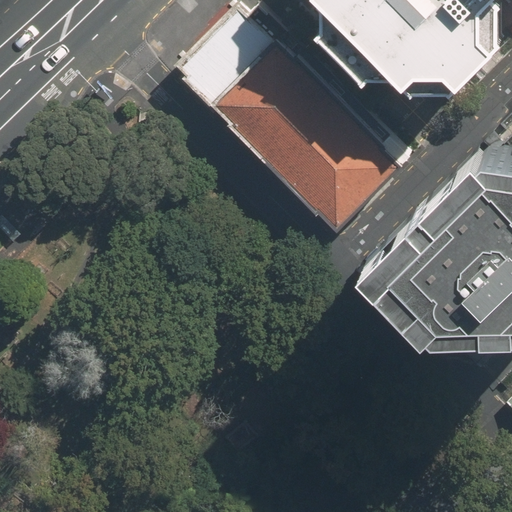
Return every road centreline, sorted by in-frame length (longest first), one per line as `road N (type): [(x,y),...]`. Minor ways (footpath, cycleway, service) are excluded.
road 1 (residential): [(85,7),(336,261)]
road 2 (residential): [(336,261),(511,83)]
road 3 (residential): [(511,438),(336,261)]
